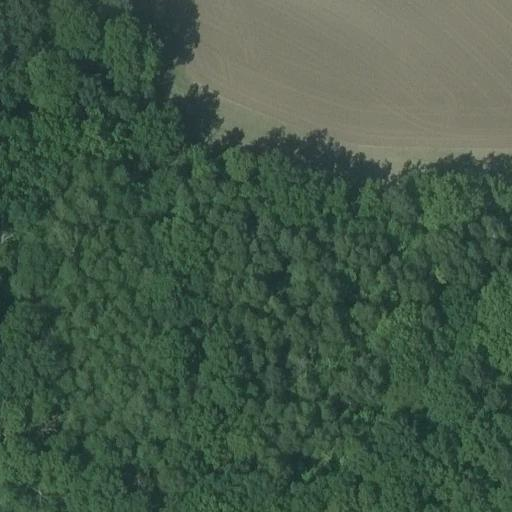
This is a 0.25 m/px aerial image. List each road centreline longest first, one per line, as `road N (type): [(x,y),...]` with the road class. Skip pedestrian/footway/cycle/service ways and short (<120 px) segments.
road 1 (track): [(0,140),(134,150),(237,511)]
road 2 (track): [(119,511),(0,454)]
